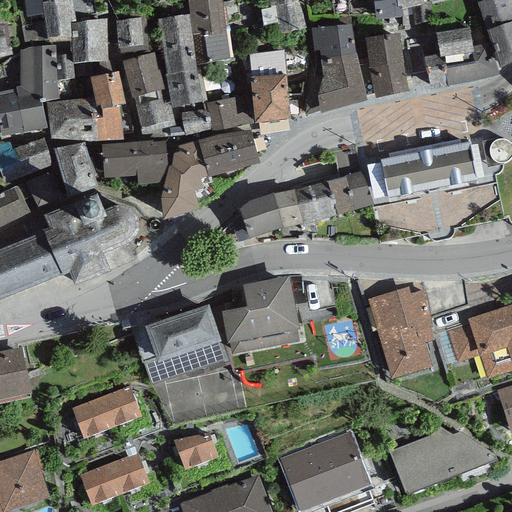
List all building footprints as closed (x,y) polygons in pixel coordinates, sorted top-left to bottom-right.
[(43,7),(72,2),(71,0),(24,0),(27,22),(44,18),(43,7)] [(222,0),(187,0),(190,19),(196,70),(198,70),(230,66),(222,0)] [(298,0),(267,0),(270,11),(275,10),(280,36),(305,31),(298,0)] [(400,16),(394,0),(373,0),(376,26),(405,23),(400,16)] [(423,12),(420,0),(394,0),(400,16),(423,12)] [(478,6),(488,37),(511,29),(511,0),(481,0),(483,4),(478,6)] [(72,2),(43,7),(44,18),(46,45),(48,45),(48,49),(70,48),(70,27),(76,27),(72,2)] [(196,70),(190,19),(157,24),(165,79),(170,107),(172,114),(204,108),(198,70),(196,70)] [(145,21),(115,25),(118,58),(148,54),(145,21)] [(76,27),(70,27),(70,48),(70,57),(74,79),(84,78),(84,69),(109,66),(106,22),(76,27)] [(1,29),(0,29),(0,62),(12,59),(10,53),(6,28),(1,29)] [(511,29),(488,37),(500,73),(511,66),(511,29)] [(320,121),(366,108),(365,101),(374,99),(370,75),(369,68),(358,69),(350,30),(312,31),(314,54),(318,55),(322,84),(312,97),(308,102),(306,121),(319,116),(320,121)] [(468,30),(435,38),(440,63),(472,58),(474,57),(472,49),(468,30)] [(370,75),(403,70),(398,38),(365,44),(369,68),(370,75)] [(487,46),(472,49),(474,57),(472,58),(474,67),(445,74),(447,93),(498,81),(487,46)] [(0,135),(1,142),(46,134),(41,109),(45,108),(59,106),(57,85),(56,69),(47,54),(47,49),(27,50),(23,53),(19,53),(20,91),(16,91),(15,93),(0,96),(0,135)] [(70,57),(55,59),(56,69),(57,85),(74,82),(74,79),(70,57)] [(154,58),(122,66),(132,104),(134,104),(162,96),(164,96),(154,58)] [(403,70),(370,75),(374,99),(375,105),(407,99),(403,70)] [(95,118),(119,114),(125,114),(118,79),(90,84),(93,100),(95,118)] [(286,81),(250,85),(255,130),(290,126),(286,81)] [(172,114),(170,107),(165,107),(162,96),(134,104),(141,139),(175,130),(172,114)] [(246,98),(205,104),(210,134),(252,128),(246,98)] [(95,118),(93,100),(58,106),(45,108),(49,135),(50,141),(71,145),(84,147),(97,148),(95,118)] [(205,134),(201,113),(180,117),(184,141),(193,140),(193,137),(205,134)] [(119,114),(95,118),(97,148),(124,145),(119,114)] [(218,142),(197,148),(208,184),(259,170),(251,135),(218,142)] [(499,141),(482,144),(487,170),(500,168),(504,168),(507,167),(511,163),(511,161),(511,149),(510,145),(507,142),(502,140),(499,141)] [(388,156),(389,162),(461,148),(459,141),(388,156)] [(53,169),(46,142),(14,150),(9,144),(0,144),(0,178),(4,188),(53,169)] [(160,205),(163,228),(198,217),(193,198),(203,196),(200,186),(208,184),(197,148),(197,146),(177,152),(179,158),(173,159),(169,174),(160,205)] [(389,162),(380,164),(380,166),(387,202),(388,205),(477,187),(475,181),(469,148),(468,146),(461,148),(389,162)] [(165,147),(101,151),(104,184),(137,182),(138,190),(160,189),(167,171),(165,147)] [(476,147),(469,148),(475,181),(483,179),(476,147)] [(76,148),(54,154),(67,205),(98,193),(84,149),(76,148)] [(387,202),(380,166),(367,169),(374,205),(387,202)] [(374,209),(362,173),(271,197),(271,199),(248,207),(239,215),(248,246),(374,209)] [(52,175),(25,187),(37,213),(64,202),(52,175)] [(0,198),(0,233),(30,221),(17,191),(2,198),(0,198)] [(52,236),(0,256),(0,305),(69,278),(74,293),(110,280),(108,275),(135,263),(131,251),(139,241),(140,232),(135,222),(128,213),(115,210),(99,216),(94,204),(47,223),(52,236)] [(297,339),(299,339),(289,281),(217,294),(227,352),(230,352),(231,359),(298,347),(297,339)] [(407,291),(367,302),(391,385),(433,373),(426,351),(436,348),(433,336),(435,336),(423,294),(409,298),(407,291)] [(511,307),(467,322),(468,326),(448,332),(458,363),(481,356),(489,380),(511,372),(511,307)] [(205,312),(144,333),(157,367),(159,373),(219,353),(205,312)] [(20,351),(0,355),(0,407),(31,401),(20,351)] [(223,365),(219,353),(159,373),(157,367),(146,371),(152,388),(223,365)] [(511,445),(511,387),(495,393),(511,445)] [(129,390),(71,412),(83,443),(141,421),(129,390)] [(429,432),(432,437),(389,456),(406,502),(496,466),(495,461),(460,435),(453,438),(437,428),(429,432)] [(217,462),(209,437),(173,444),(184,474),(217,462)] [(349,437),(280,463),(298,511),(312,511),(369,491),(349,437)] [(0,466),(0,511),(18,511),(49,502),(41,476),(45,475),(37,454),(0,466)] [(136,455),(78,478),(91,510),(149,487),(136,455)] [(268,511),(257,479),(179,508),(180,511),(268,511)]
